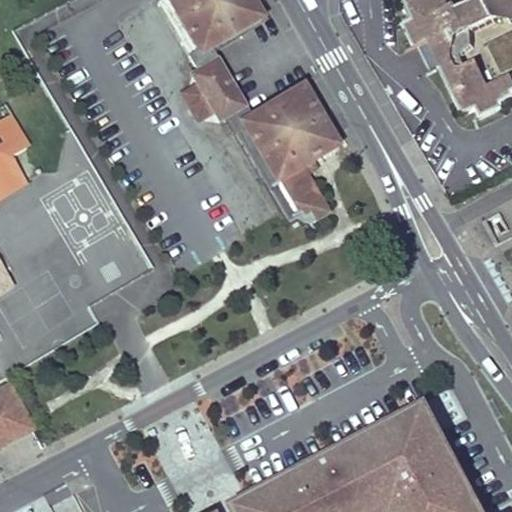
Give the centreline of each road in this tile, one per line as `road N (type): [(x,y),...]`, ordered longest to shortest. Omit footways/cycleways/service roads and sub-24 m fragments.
road 1 (residential): [(93,449),(128,511),(383,376)]
road 2 (tertiary): [(299,0),(449,276)]
road 3 (residential): [(363,300),(204,386)]
road 4 (residential): [(430,352),(457,370),(511,473)]
road 5 (residential): [(204,386),(93,449)]
